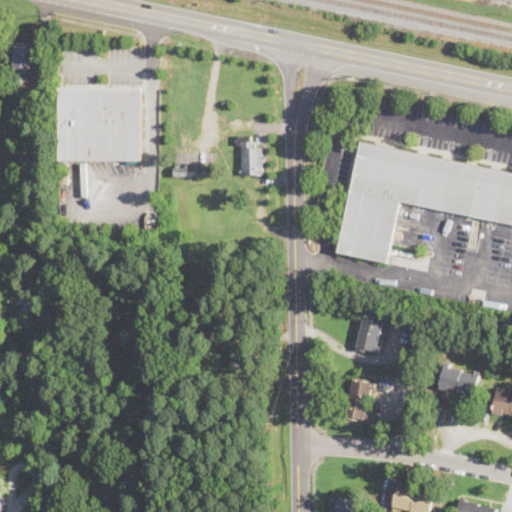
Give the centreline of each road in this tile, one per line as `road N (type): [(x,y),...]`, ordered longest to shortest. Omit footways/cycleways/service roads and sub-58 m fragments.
road 1 (tertiary): [(303,51),(294,121),(299,511)]
road 2 (primary): [(511,93),(65,0)]
road 3 (residential): [(298,445),(352,445),(511,477)]
